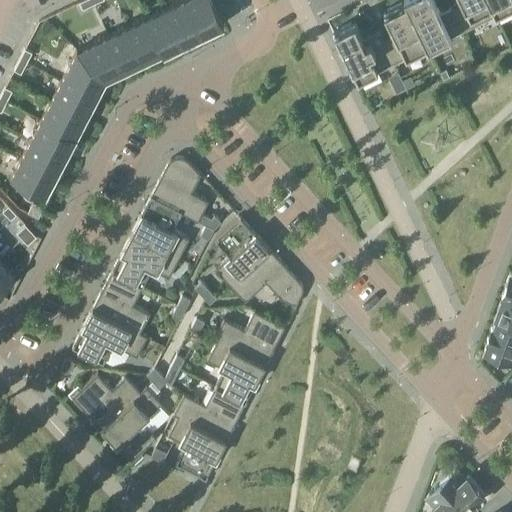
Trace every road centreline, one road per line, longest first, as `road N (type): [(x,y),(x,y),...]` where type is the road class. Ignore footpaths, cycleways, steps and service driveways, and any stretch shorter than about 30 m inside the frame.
road 1 (residential): [(462,371),(189,69)]
road 2 (residential): [(171,114),(437,402)]
road 3 (residential): [(0,448),(171,114)]
road 4 (residential): [(147,88),(131,99),(0,351)]
road 5 (residential): [(462,371),(511,220)]
